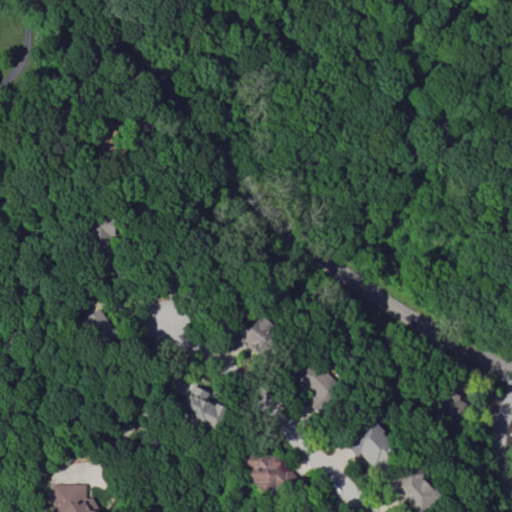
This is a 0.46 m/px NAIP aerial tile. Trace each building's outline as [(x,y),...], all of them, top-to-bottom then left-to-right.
[(98,112),(120,147),(101,159),(89,140),(75,149),(65,133),(98,112)] [(98,348),(115,338),(97,308),(80,319),(98,348)] [(238,319),(227,334),(253,352),(271,326),(254,314),(246,325),(238,319)] [(287,381),(315,406),(334,385),(306,360),(287,381)] [(177,414),(213,428),(221,407),(186,392),(177,414)] [(436,392),(433,415),(458,419),(461,396),(436,392)] [(340,443),(353,457),(357,453),(373,469),(394,448),(366,418),(340,443)] [(240,465),(247,465),(246,484),(290,486),(291,466),(275,465),(276,453),(241,451),(240,465)] [(383,483),(398,499),(401,496),(414,511),(415,511),(435,494),(406,462),(383,483)] [(48,484),(49,503),(54,511),(97,511),(88,497),(81,497),(81,483),(48,484)]
